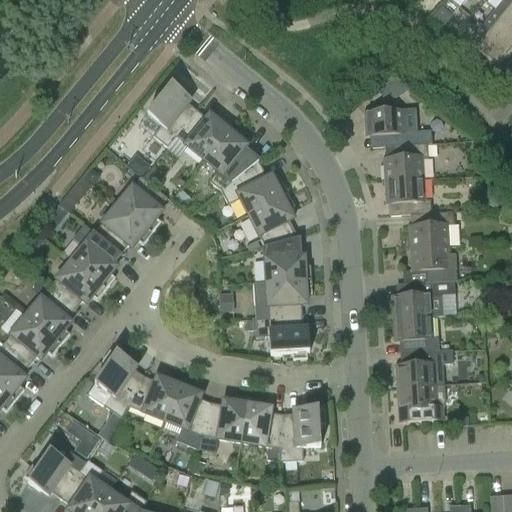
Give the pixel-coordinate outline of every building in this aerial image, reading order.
[(511,0),(505,0),(496,12),(511,25),(511,0)] [(511,25),(496,12),(482,29),(511,53),(511,51),(511,25)] [(511,53),(482,29),(468,47),(497,70),(511,53)] [(387,88),(396,102),(410,93),(396,82),(387,88)] [(167,150),(175,140),(197,114),(188,106),(191,103),(171,87),(170,89),(165,85),(156,96),(161,100),(147,117),(161,129),(153,139),(167,150)] [(403,113),(363,115),(363,116),(364,116),(365,137),(364,137),(364,139),(367,139),(382,138),(383,149),(393,149),(427,147),(431,147),(431,134),(430,134),(416,134),(415,113),(403,114),(403,113)] [(203,163),(232,128),(221,119),(217,124),(209,118),(206,121),(197,114),(175,140),(203,163)] [(243,137),(232,128),(203,163),(217,174),(209,184),(221,194),(258,164),(243,152),(246,148),(239,142),(243,137)] [(383,184),(423,182),(422,161),(428,160),(427,147),(393,149),(394,161),(382,162),(382,163),(383,163),(384,183),(383,184)] [(150,171),(136,159),(128,168),(142,180),(150,171)] [(258,164),(221,194),(228,208),(240,202),(248,219),(287,197),(281,185),(276,187),(271,179),(267,181),(258,164)] [(162,177),(153,170),(143,181),(153,189),(162,177)] [(91,172),(85,180),(92,186),(97,181),(97,177),(91,172)] [(140,179),(117,207),(151,236),(160,225),(156,221),(162,214),(158,211),(166,201),(140,179)] [(423,182),(383,184),(384,185),(386,205),(385,205),(385,207),(387,206),(398,206),(399,218),(419,217),(431,216),(430,202),(424,203),(423,182)] [(294,210),(287,197),(248,219),(264,250),(298,241),(289,224),(293,221),(289,213),(294,210)] [(66,199),(61,207),(68,213),(72,207),(72,204),(66,199)] [(142,247),(151,236),(117,207),(94,236),(120,257),(128,248),(132,251),(138,244),(142,247)] [(58,208),(53,214),(62,222),(67,216),(58,208)] [(409,251),(409,252),(449,249),(448,228),(453,228),(452,215),(431,216),(419,217),(419,229),(408,229),(408,230),(409,230),(410,251),(409,251)] [(71,264),(106,292),(115,281),(110,277),(116,270),(113,267),(120,257),(94,236),(83,228),(73,241),(83,249),(71,264)] [(29,244),(34,248),(39,247),(44,242),(36,236),(29,244)] [(266,287),(311,283),(310,269),(304,269),(303,259),(299,260),(298,241),(264,250),(266,285),(266,287)] [(247,248),(248,250),(250,253),(261,250),(257,243),(247,248)] [(426,273),(426,285),(454,284),(456,284),(456,270),(450,271),(449,249),(409,252),(410,252),(411,273),(410,273),(410,274),(426,273)] [(47,281),(42,286),(75,313),(82,304),(86,307),(92,299),(97,303),(106,292),(71,264),(53,286),(47,281)] [(253,286),(255,322),(302,320),(301,308),(306,307),(306,298),(312,297),(311,283),(266,287),(266,285),(253,286)] [(43,297),(26,319),(60,348),(69,337),(65,333),(71,325),(67,322),(75,313),(42,286),(42,287),(38,284),(33,289),(43,297)] [(392,322),(431,320),(442,319),(442,297),(455,297),(454,284),(426,285),(425,285),(425,286),(402,287),(403,299),(390,299),(390,301),(391,301),(392,321),(392,322)] [(482,304),(475,305),(471,311),(472,317),(483,315),(482,304)] [(17,312),(3,330),(11,337),(3,347),(29,369),(37,360),(40,363),(47,355),(51,359),(60,348),(26,319),(17,312)] [(302,320),(255,322),(256,333),(256,341),(269,340),(270,358),(292,357),(293,363),(307,362),(307,356),(309,356),(307,331),(303,332),(302,320)] [(431,320),(392,322),(392,323),(393,323),(394,343),(393,343),(393,345),(406,344),(406,356),(439,354),(438,341),(433,341),(431,320)] [(247,333),(256,333),(255,322),(247,323),(247,333)] [(21,378),(29,369),(3,347),(0,350),(0,391),(15,404),(24,393),(19,389),(25,381),(21,378)] [(439,354),(406,356),(407,368),(394,368),(395,370),(397,390),(396,390),(396,391),(436,389),(444,388),(443,367),(453,367),(452,353),(448,353),(441,354),(439,354)] [(107,369),(94,387),(87,397),(102,408),(121,422),(128,410),(145,380),(144,380),(134,373),(137,369),(116,355),(115,357),(110,354),(102,366),(107,369)] [(155,384),(145,380),(128,410),(164,425),(181,383),(168,378),(166,383),(157,380),(155,384)] [(181,383),(164,425),(181,431),(176,444),(198,453),(201,439),(211,406),(199,402),(201,397),(192,394),(194,388),(181,383)] [(444,388),(436,389),(396,391),(397,391),(398,412),(397,412),(397,413),(398,413),(399,425),(443,423),(442,410),(445,407),(444,388)] [(6,414),(15,404),(0,391),(0,411),(1,411),(6,414)] [(202,439),(198,453),(216,456),(218,442),(241,446),(248,401),(234,399),(233,405),(223,404),(223,408),(211,406),(202,439)] [(248,401),(241,446),(269,450),(267,463),(279,465),(281,418),(270,416),(271,411),(261,410),(262,404),(248,401)] [(282,418),(281,418),(279,465),(303,464),(302,451),(320,450),(319,428),(325,427),(324,413),(318,413),(318,411),(293,412),(294,417),(282,418)] [(467,428),(467,420),(450,421),(450,429),(467,428)] [(82,445),(76,455),(87,462),(93,453),(100,442),(89,435),(82,445)] [(32,468),(24,480),(29,483),(27,485),(48,499),(50,495),(60,502),(85,466),(55,445),(49,453),(37,471),(32,468)] [(19,461),(20,461),(25,465),(33,454),(28,450),(19,461)] [(140,474),(147,464),(136,456),(129,467),(140,474)] [(87,463),(85,466),(60,502),(70,509),(67,511),(96,511),(109,494),(96,485),(104,474),(87,463)] [(197,463),(193,475),(202,478),(205,466),(197,463)] [(222,485),(220,495),(228,496),(229,486),(222,485)] [(142,511),(146,504),(131,494),(124,504),(109,494),(96,511),(142,511)] [(511,511),(511,498),(502,499),(502,511),(511,511)] [(502,511),(502,499),(490,500),(490,511),(502,511)]
